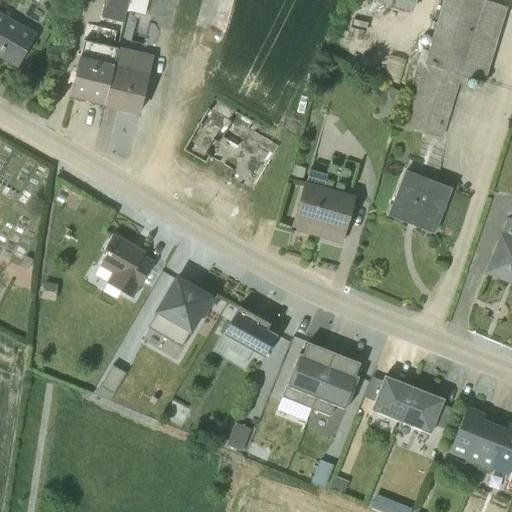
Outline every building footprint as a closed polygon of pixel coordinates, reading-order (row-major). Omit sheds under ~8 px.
[(100,17),(121,23),(122,22),(126,0),(102,0),(99,16),(100,17)] [(143,14),(146,0),(127,0),(125,10),(143,14)] [(407,0),(364,0),(404,12),(407,0)] [(476,0),(437,0),(401,122),(442,135),(461,69),(480,75),(501,7),(476,0)] [(0,56),(16,66),(36,33),(0,12),(0,56)] [(69,96),(102,104),(116,47),(82,40),(69,96)] [(116,47),(102,104),(138,113),(152,56),(116,47)] [(211,96),(181,146),(201,159),(206,152),(234,169),(230,176),(249,187),(275,145),(257,133),(261,126),(211,96)] [(303,181),(289,228),(340,243),(354,196),(353,195),(323,187),(327,174),(307,169),(303,181)] [(386,214),(432,232),(450,187),(403,169),(386,214)] [(511,218),(507,216),(501,232),(498,232),(483,272),(511,284),(511,218)] [(104,284),(130,299),(138,285),(148,291),(160,270),(150,264),(151,263),(141,257),(143,252),(112,233),(100,253),(103,255),(98,265),(110,272),(104,284)] [(202,318),(216,294),(199,284),(196,289),(175,277),(146,326),(180,346),(188,332),(190,333),(200,317),(202,318)] [(43,281),(40,298),(54,300),(56,283),(43,281)] [(238,306),(212,350),(240,366),(250,349),(263,356),(276,334),(265,328),(268,323),(238,306)] [(332,352),(306,342),(301,354),(297,353),(282,396),(310,407),(332,352)] [(353,374),(358,362),(332,352),(310,407),(328,414),(332,404),(343,408),(343,407),(357,376),(353,374)] [(113,388),(123,366),(113,362),(103,383),(113,388)] [(399,421),(413,385),(408,383),(407,384),(383,374),(381,380),(370,376),(361,396),(372,400),(369,409),(399,421)] [(439,396),(413,385),(399,421),(428,433),(432,424),(443,429),(451,408),(440,404),(435,415),(432,414),(439,396)] [(461,463),(475,469),(493,424),(473,415),(475,410),(465,406),(447,451),(463,458),(461,463)] [(506,475),(511,460),(511,431),(493,424),(475,469),(486,473),(489,468),(506,475)] [(370,508),(387,511),(409,511),(412,501),(374,492),(370,508)]
